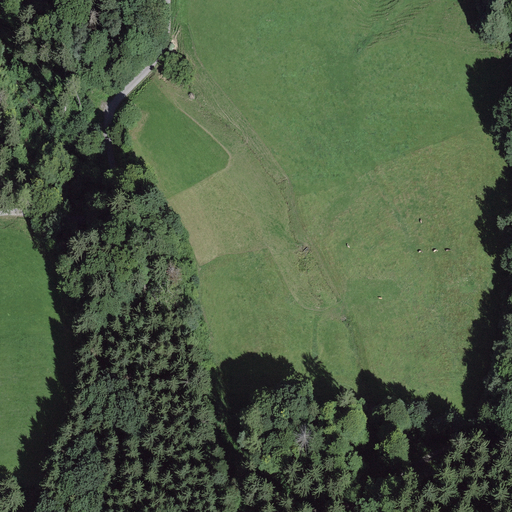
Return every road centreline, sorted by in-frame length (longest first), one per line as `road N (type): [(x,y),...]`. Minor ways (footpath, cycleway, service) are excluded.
road 1 (track): [(168,0),(164,43),(104,120),(108,202),(94,217),(71,221),(0,210)]
road 2 (track): [(301,511),(367,502),(448,449),(511,444)]
